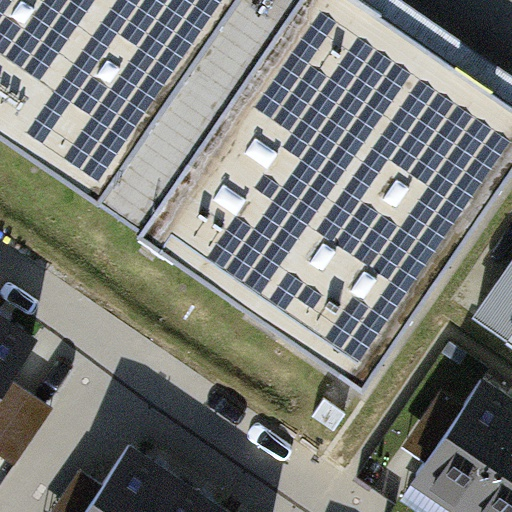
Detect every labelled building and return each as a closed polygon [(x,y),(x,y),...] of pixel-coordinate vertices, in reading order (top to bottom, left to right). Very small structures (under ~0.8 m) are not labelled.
[(0,0),(0,128),(101,199),(240,0),(0,0)] [(302,0),(140,234),(368,390),(511,180),(511,98),(369,0),(302,0)] [(0,318),(0,380),(29,338),(0,318)] [(511,511),(511,375),(482,355),(405,470),(468,511),(511,511)] [(27,382),(0,417),(0,449),(19,464),(61,409),(27,382)] [(88,511),(226,511),(132,448),(88,511)]
